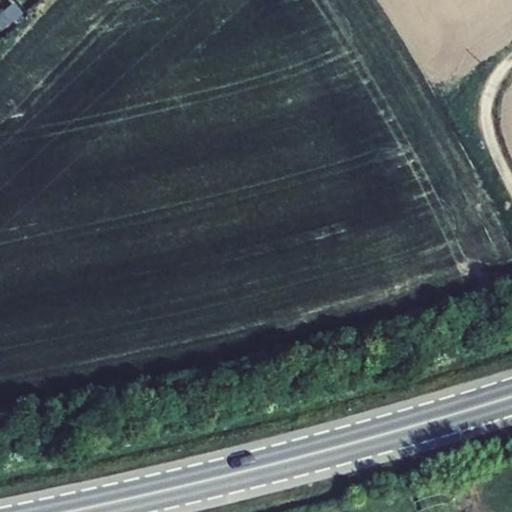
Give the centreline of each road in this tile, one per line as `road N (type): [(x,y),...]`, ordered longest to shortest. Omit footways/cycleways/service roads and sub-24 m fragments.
road 1 (secondary): [(503,398),(69,511)]
road 2 (residential): [(511,188),(491,144),(485,105),(511,59)]
